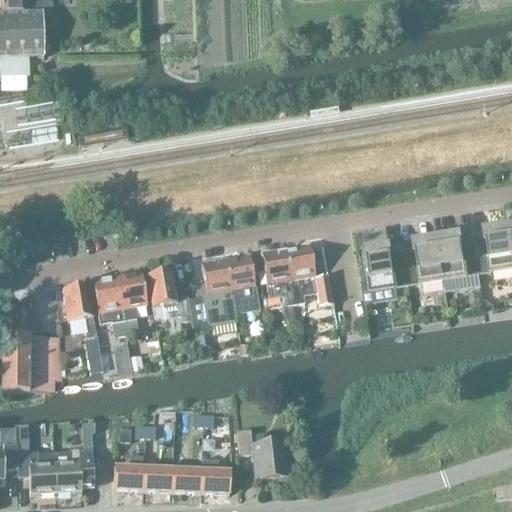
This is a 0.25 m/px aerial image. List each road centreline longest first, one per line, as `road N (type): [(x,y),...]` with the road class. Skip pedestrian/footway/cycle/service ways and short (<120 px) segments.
road 1 (unclassified): [(0,278),(511,194)]
road 2 (residential): [(445,479),(297,511)]
